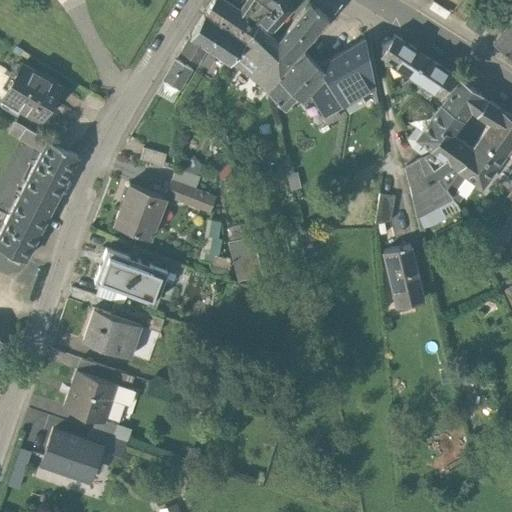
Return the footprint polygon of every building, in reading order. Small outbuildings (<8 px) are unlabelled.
[(212,0),(205,12),(248,39),(259,25),(241,13),(251,0),(263,0),(272,6),(277,0),(212,0)] [(292,10),(289,0),(277,0),(272,6),(261,20),(273,31),(292,10)] [(278,42),(259,25),(248,39),(231,62),(269,91),(303,50),(326,20),(309,4),(278,42)] [(248,39),(205,12),(181,50),(207,66),(215,54),(231,62),(248,39)] [(511,19),(494,41),(511,56),(511,19)] [(426,56),(395,35),(382,55),(412,75),(426,56)] [(347,50),(318,66),(326,74),(311,90),(325,116),(372,88),(362,41),(347,50)] [(303,50),(269,91),(285,106),(297,94),(303,99),(311,90),(326,74),(318,66),(314,62),(303,50)] [(456,76),(426,56),(412,75),(442,96),(456,76)] [(192,71),(175,61),(163,81),(180,91),(192,71)] [(59,85),(22,64),(2,98),(39,119),(59,85)] [(511,118),(494,106),(458,80),(416,138),(446,160),(434,168),(425,155),(406,167),(421,230),(459,211),(457,205),(477,178),(482,181),(511,139),(511,118)] [(44,137),(16,121),(9,133),(37,149),(44,137)] [(0,244),(25,257),(76,155),(47,141),(0,236),(0,244)] [(165,154),(143,148),(140,159),(162,165),(165,154)] [(180,170),(193,175),(203,168),(196,158),(180,170)] [(180,170),(175,168),(165,194),(208,210),(214,197),(193,189),(198,177),(193,175),(180,170)] [(165,198),(130,184),(115,223),(150,236),(165,198)] [(511,211),(511,192),(503,206),(511,213),(511,211)] [(394,198),(381,195),(376,224),(390,221),(394,198)] [(511,211),(511,213),(489,245),(500,252),(511,235),(511,211)] [(220,223),(210,220),(200,259),(211,262),(213,253),(217,254),(220,240),(215,239),(220,223)] [(252,237),(229,243),(237,282),(260,277),(252,237)] [(410,245),(384,251),(393,293),(420,287),(410,245)] [(164,269),(109,249),(97,280),(153,300),(164,269)] [(121,304),(117,316),(140,324),(159,331),(163,319),(121,304)] [(117,316),(94,309),(84,339),(130,355),(140,324),(117,316)] [(80,359),(77,370),(116,383),(129,387),(132,376),(80,359)] [(116,383),(77,370),(64,408),(96,418),(104,421),(116,383)] [(121,426),(104,421),(96,418),(92,430),(105,435),(117,439),(121,426)] [(88,439),(54,427),(42,462),(90,479),(101,448),(102,443),(88,439)] [(117,439),(105,435),(92,430),(88,439),(102,443),(101,448),(121,455),(125,442),(117,439)] [(16,445),(12,465),(24,467),(28,448),(16,445)]
